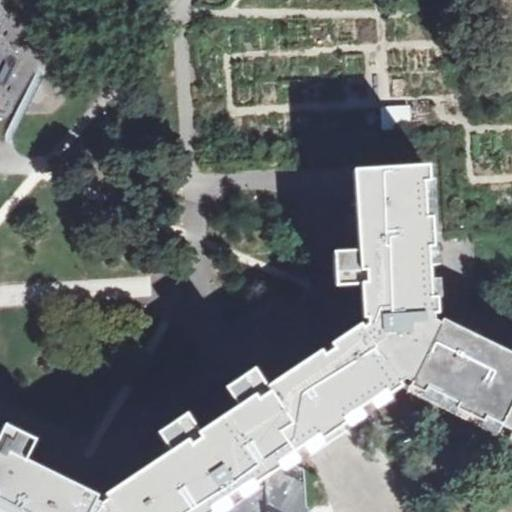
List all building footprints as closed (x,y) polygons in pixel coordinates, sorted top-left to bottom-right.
[(0,0),(0,116),(8,116),(15,102),(6,89),(20,60),(3,32),(19,0),(0,0)] [(434,124),(433,102),(380,105),(381,127),(434,124)] [(111,508),(113,511),(199,511),(289,453),(331,425),(366,402),(384,390),(403,378),(511,445),(511,362),(429,321),(422,232),(418,167),(407,168),(361,171),(369,327),(286,382),(138,482),(107,503),(111,508)] [(132,422),(147,413),(139,400),(124,409),(132,422)] [(303,459),(289,453),(199,511),(306,511),(304,470),(303,459)] [(27,471),(0,457),(0,511),(113,511),(111,508),(107,503),(100,507),(92,503),(27,471)]
